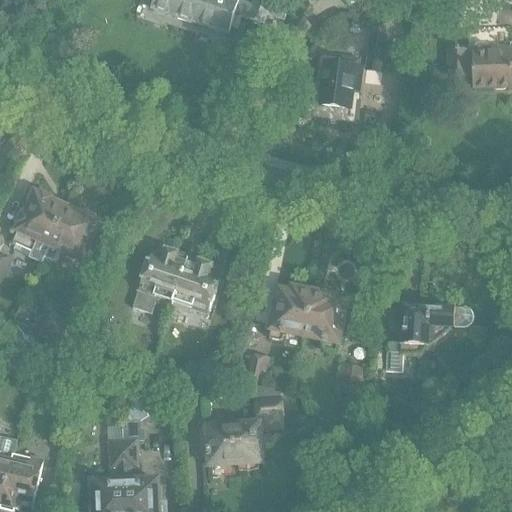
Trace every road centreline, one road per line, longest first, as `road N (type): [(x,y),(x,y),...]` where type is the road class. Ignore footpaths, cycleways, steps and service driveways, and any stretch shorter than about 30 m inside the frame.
road 1 (residential): [(511,213),(415,211),(214,163),(85,106),(0,57)]
road 2 (residential): [(339,511),(511,387)]
